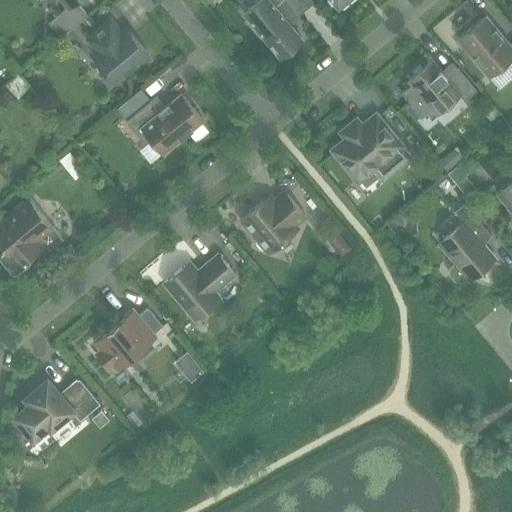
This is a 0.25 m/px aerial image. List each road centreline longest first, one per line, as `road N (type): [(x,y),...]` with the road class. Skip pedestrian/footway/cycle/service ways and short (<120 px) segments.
road 1 (residential): [(0,317),(9,328),(26,329),(276,114)]
road 2 (residential): [(276,114),(420,0)]
road 3 (residential): [(276,114),(183,0)]
